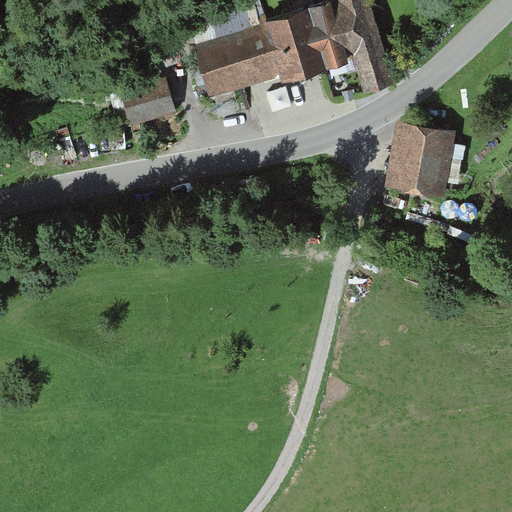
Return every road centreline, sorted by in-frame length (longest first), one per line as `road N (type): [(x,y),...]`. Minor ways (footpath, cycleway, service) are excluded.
road 1 (tertiary): [(511,2),(415,92),(330,134),(0,205)]
road 2 (track): [(258,511),(283,477),(332,330),(376,115)]
